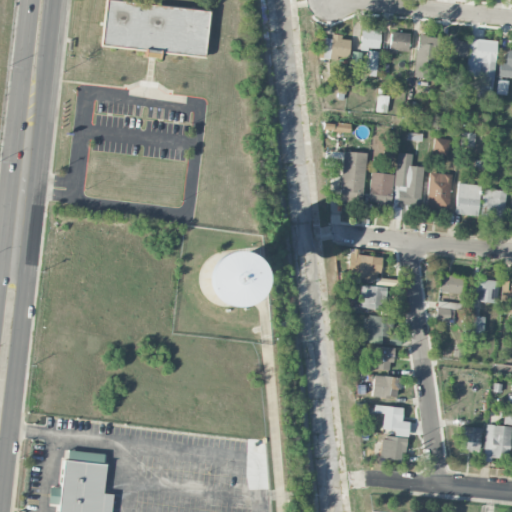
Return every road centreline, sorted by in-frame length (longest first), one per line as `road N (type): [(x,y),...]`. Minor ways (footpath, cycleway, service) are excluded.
road 1 (primary): [(0,511),(27,288),(16,259)]
road 2 (residential): [(440,487),(409,243)]
road 3 (residential): [(511,253),(335,235)]
road 4 (residential): [(511,18),(340,0)]
road 5 (residential): [(511,494),(367,481)]
road 6 (primary): [(16,259),(31,119)]
road 7 (primary): [(31,119),(49,73),(57,0)]
road 8 (primary): [(30,0),(22,72),(31,119)]
